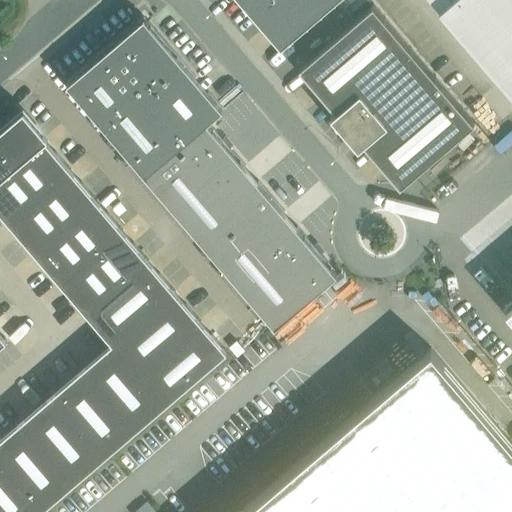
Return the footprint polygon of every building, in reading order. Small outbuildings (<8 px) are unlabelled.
[(241,0),(253,12),(255,11),(283,44),(288,39),(333,0),(241,0)] [(511,0),(433,0),(511,92),(511,0)] [(372,3),(300,66),(401,184),(474,122),(372,3)] [(138,19),(66,81),(274,324),(336,271),(207,120),(222,107),(148,20),(138,19)] [(22,112),(0,130),(0,148),(39,193),(69,167),(22,112)] [(0,210),(8,220),(39,193),(0,148),(0,210)] [(69,167),(39,193),(64,224),(95,197),(69,167)] [(39,193),(8,220),(34,250),(64,224),(39,193)] [(95,197),(64,224),(90,254),(121,228),(95,197)] [(64,224),(34,250),(60,280),(90,254),(64,224)] [(121,228),(90,254),(116,285),(147,258),(121,228)] [(90,254),(60,280),(85,311),(116,285),(90,254)] [(116,285),(85,311),(111,341),(112,341),(173,289),(147,258),(116,285)] [(173,289),(112,341),(138,371),(199,319),(173,289)] [(199,319),(138,371),(164,402),(225,350),(199,319)] [(111,341),(81,366),(134,428),(164,402),(138,371),(112,341),(111,341)] [(511,511),(511,441),(431,346),(237,511),(511,511)] [(81,366),(50,392),(103,454),(134,428),(81,366)] [(50,392),(20,418),(73,480),(103,454),(50,392)] [(20,418),(0,435),(0,456),(42,506),(73,480),(20,418)] [(0,511),(34,511),(42,506),(0,456),(0,511)]
